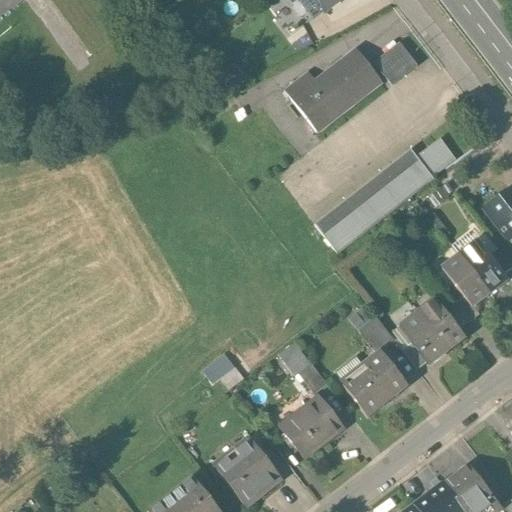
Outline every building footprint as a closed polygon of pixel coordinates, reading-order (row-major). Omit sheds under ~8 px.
[(324,12),(314,0),(294,0),(311,22),(324,12)] [(342,0),(314,0),(324,12),(325,13),(342,0)] [(416,68),(399,46),(373,66),(391,88),(416,68)] [(356,53),(315,85),(307,75),(283,93),(315,134),(379,84),(356,53)] [(438,141),(415,159),(431,180),(454,161),(438,141)] [(432,182),(431,180),(415,159),(409,152),(313,227),(336,257),(432,182)] [(511,189),(483,212),(511,248),(511,189)] [(487,259),(476,244),(458,258),(487,295),(504,282),(502,278),(487,259)] [(511,270),(496,251),(487,259),(502,278),(511,270)] [(458,258),(458,257),(440,271),(462,298),(470,309),(471,308),(488,295),(487,295),(458,258)] [(462,298),(452,305),(452,306),(467,325),(478,317),(471,308),(470,309),(462,298)] [(442,314),(434,302),(416,316),(445,353),(463,339),(457,333),(442,314)] [(467,325),(452,306),(442,314),(457,333),(467,325)] [(445,353),(416,316),(399,329),(412,345),(426,364),(428,367),(445,353)] [(389,338),(375,320),(358,333),(372,351),(389,338)] [(426,364),(412,345),(401,353),(416,372),(426,364)] [(405,389),(378,354),(362,367),(365,371),(343,388),(365,416),(389,398),(391,401),(405,389)] [(314,397),(326,388),(310,367),(299,376),(314,397)] [(317,400),(279,429),(304,461),(341,431),(317,400)] [(280,481),(249,440),(212,469),(244,510),(280,481)] [(498,511),(465,468),(442,486),(461,511),(498,511)] [(215,511),(191,481),(150,511),(215,511)] [(461,511),(442,486),(413,508),(415,511),(461,511)] [(511,511),(511,506),(509,502),(499,510),(500,511),(511,511)]
